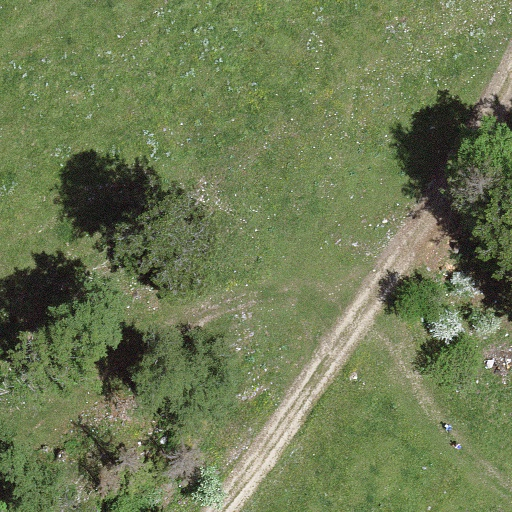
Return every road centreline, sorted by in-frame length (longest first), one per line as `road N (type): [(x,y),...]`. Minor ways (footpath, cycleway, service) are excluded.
road 1 (track): [(0,461),(225,321),(288,306),(358,323),(511,495)]
road 2 (track): [(220,511),(358,323),(511,72)]
